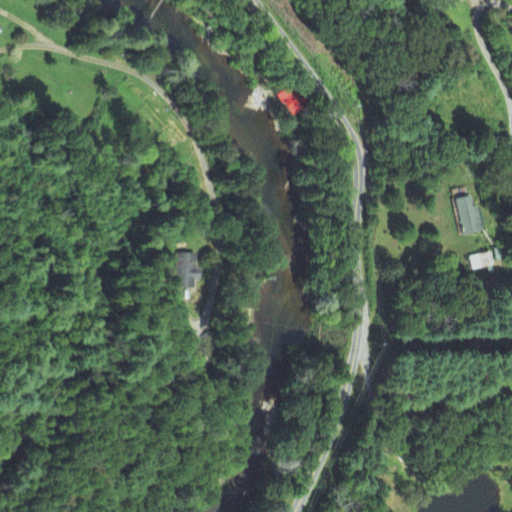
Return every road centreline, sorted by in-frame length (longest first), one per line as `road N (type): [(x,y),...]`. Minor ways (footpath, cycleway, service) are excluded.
road 1 (residential): [(511,13),(497,3),(476,15),(511,110),(480,400),(433,414),(391,413),(371,392),(364,323)]
road 2 (residential): [(96,511),(135,415),(207,324),(220,237),(203,160),(167,98),(127,70),(44,43)]
road 3 (residential): [(300,511),(326,464),(358,364),(359,162),(340,117),(254,0)]
